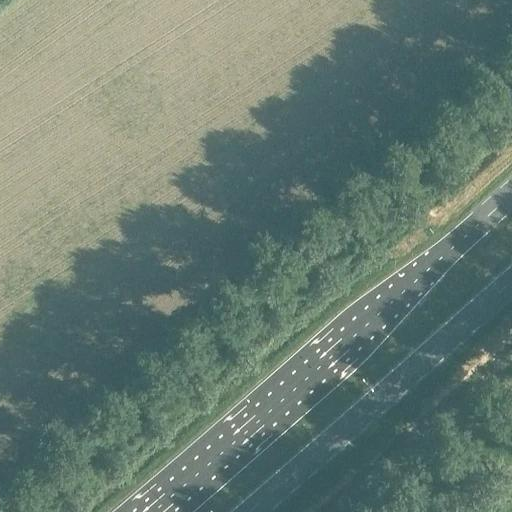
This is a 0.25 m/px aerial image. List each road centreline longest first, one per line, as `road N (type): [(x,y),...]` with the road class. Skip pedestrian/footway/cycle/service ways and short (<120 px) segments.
road 1 (trunk): [(511,196),(148,511)]
road 2 (trunk): [(249,511),(511,280)]
